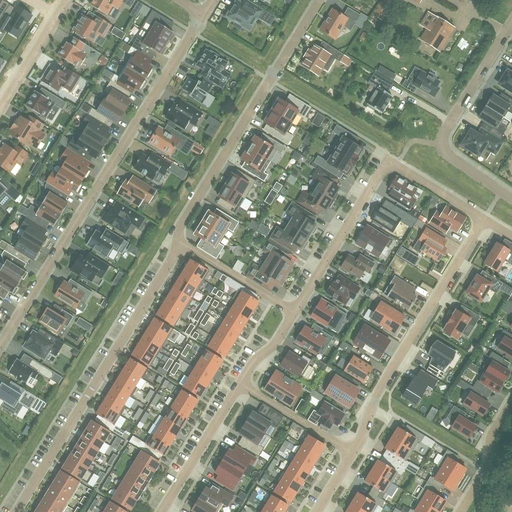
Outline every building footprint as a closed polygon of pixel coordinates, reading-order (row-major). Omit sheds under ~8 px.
[(90,4),(90,5),(98,10),(97,12),(104,17),(105,15),(107,16),(108,15),(114,19),(119,11),(117,10),(118,9),(122,3),(130,8),(135,0),(134,0),(93,0),(90,5),(90,4)] [(270,25),(274,18),(250,2),(245,0),(241,0),(239,3),(236,1),(236,2),(235,2),(233,6),(232,8),(230,7),(224,17),(235,24),(236,22),(249,30),(257,17),(270,25)] [(393,3),(388,0),(383,0),(374,14),(369,21),(373,24),(378,17),(382,20),(393,3)] [(139,12),(143,5),(138,2),(134,8),(139,12)] [(4,14),(0,19),(0,34),(0,35),(4,29),(17,38),(31,16),(16,7),(10,18),(4,14)] [(334,39),(348,17),(356,22),(354,25),(361,29),(368,19),(360,14),(360,16),(348,8),(343,16),(333,10),(320,30),(334,39)] [(173,33),(173,34),(173,33),(161,26),(165,19),(154,12),(147,23),(151,25),(147,32),(166,44),(168,40),(170,41),(174,35),(172,34),(173,33)] [(427,29),(421,40),(439,51),(454,28),(435,16),(429,12),(421,25),(427,29)] [(103,38),(111,25),(95,16),(92,22),(82,15),(73,30),(76,32),(75,34),(83,39),(84,37),(93,42),(98,35),(103,38)] [(125,34),(114,27),(110,33),(117,37),(118,36),(122,38),(125,34)] [(166,49),(164,47),(166,44),(147,32),(143,39),(138,36),(132,47),(143,54),(148,48),(159,55),(160,55),(160,54),(162,55),(166,49)] [(100,56),(101,54),(74,38),(69,44),(67,43),(63,48),(62,47),(57,55),(72,65),(72,64),(79,68),(87,56),(89,58),(93,51),(100,54),(99,55),(100,56)] [(343,55),(328,46),(324,52),(313,45),(309,51),(308,50),(304,57),(306,58),(301,65),(318,76),(330,56),(339,62),(343,55)] [(143,54),(132,47),(131,47),(127,53),(131,56),(125,66),(145,79),(146,77),(148,78),(152,71),(150,69),(151,68),(140,60),(143,54)] [(219,56),(210,51),(209,53),(206,51),(197,66),(204,70),(200,76),(222,89),(230,75),(222,70),(226,63),(218,58),(219,56)] [(103,66),(107,60),(101,57),(98,62),(103,66)] [(344,57),(340,64),(350,69),(354,62),(344,57)] [(63,73),(52,66),(51,66),(47,72),(46,71),(41,79),(42,80),(41,81),(57,91),(60,86),(70,92),(79,77),(66,69),(63,73)] [(145,82),(143,81),(145,79),(125,66),(118,77),(114,74),(110,81),(122,88),(131,94),(135,88),(138,90),(139,88),(141,89),(145,82)] [(387,71),(380,66),(376,72),(384,76),(387,71)] [(405,81),(402,86),(413,93),(417,87),(434,97),(439,89),(436,87),(439,82),(435,79),(436,77),(429,73),(428,75),(421,72),(415,68),(407,82),(405,81)] [(511,74),(507,71),(501,81),(506,84),(504,88),(511,92),(511,74)] [(376,89),(367,105),(369,106),(368,107),(374,111),(375,109),(382,114),(392,97),(382,90),(387,81),(374,73),(371,78),(367,84),(376,89)] [(198,81),(197,83),(189,78),(182,89),(190,94),(189,96),(201,104),(212,86),(203,79),(201,83),(198,81)] [(130,102),(119,94),(122,88),(110,81),(104,91),(109,95),(105,101),(124,113),(130,102)] [(46,98),(35,91),(25,106),(39,115),(39,114),(40,115),(39,117),(44,120),(45,118),(46,118),(54,105),(62,110),(66,103),(49,93),(46,98)] [(488,103),(485,107),(502,117),(502,118),(509,122),(511,116),(511,99),(508,98),(505,104),(492,96),(491,97),(489,97),(487,101),(488,103)] [(274,106),(271,111),(291,123),(297,114),(304,118),(310,108),(294,98),(290,106),(278,99),(276,98),(272,105),(274,106)] [(106,117),(117,124),(124,113),(105,101),(103,100),(97,111),(91,108),(88,114),(103,123),(106,117)] [(202,114),(181,101),(180,100),(176,106),(173,104),(172,105),(171,104),(167,111),(168,112),(165,117),(184,129),(189,122),(195,125),(202,114)] [(480,111),(478,114),(479,117),(478,118),(492,126),(488,132),(500,139),(507,128),(500,124),(499,122),(502,118),(502,117),(485,107),(483,111),(480,111)] [(287,145),(292,137),(285,132),(291,123),(271,111),(267,116),(266,115),(262,122),(263,123),(275,130),(272,135),(287,145)] [(82,124),(87,127),(82,134),(103,147),(105,144),(106,145),(111,138),(109,137),(110,135),(107,133),(110,128),(103,123),(88,114),(82,124)] [(325,118),(318,114),(315,118),(322,123),(325,118)] [(220,123),(209,116),(205,122),(210,124),(205,132),(212,137),(217,129),(220,123)] [(33,136),(36,133),(37,134),(43,125),(32,118),(29,123),(20,118),(10,134),(18,139),(17,139),(19,140),(28,145),(29,143),(36,148),(39,142),(40,142),(41,141),(33,136)] [(351,143),(355,137),(337,126),(332,132),(339,136),(332,148),(355,163),(358,158),(357,158),(358,157),(360,158),(364,151),(362,150),(363,150),(351,143)] [(170,155),(179,140),(191,148),(195,142),(173,129),(170,134),(159,127),(149,143),(170,155)] [(460,144),(461,147),(467,151),(467,149),(479,156),(484,148),(495,154),(502,142),(488,134),(485,139),(471,130),(466,139),(463,139),(460,144)] [(102,151),(101,150),(103,147),(82,134),(78,141),(73,138),(67,148),(89,162),(92,157),(95,159),(97,157),(98,158),(102,151)] [(277,151),(281,153),(284,147),(270,139),(267,144),(255,137),(254,138),(252,137),(248,143),(250,144),(247,148),(270,162),(277,151)] [(0,165),(1,166),(0,167),(0,168),(6,173),(7,171),(9,172),(16,162),(20,166),(28,154),(16,146),(13,151),(5,145),(1,150),(0,149),(0,165)] [(89,162),(67,148),(60,160),(65,163),(61,169),(82,181),(84,177),(86,178),(90,172),(88,171),(89,170),(85,168),(89,162)] [(263,173),(270,162),(247,148),(245,152),(243,151),(239,158),(241,159),(240,160),(253,167),(250,173),(263,181),(267,175),(263,173)] [(352,167),(355,163),(332,148),(324,161),(318,156),(314,163),(318,165),(332,174),(335,168),(347,175),(349,176),(353,169),(351,168),(352,167)] [(171,165),(151,153),(148,159),(142,155),(133,168),(152,180),(158,171),(164,175),(171,165)] [(182,171),(175,166),(171,173),(179,177),(182,171)] [(339,188),(326,181),(329,175),(318,168),(312,178),(316,181),(312,188),(333,201),(338,194),(336,193),(339,188)] [(82,181),(61,169),(58,174),(53,171),(46,182),(47,183),(61,192),(68,196),(72,190),(75,192),(76,191),(77,192),(81,186),(79,185),(82,181)] [(245,198),(256,181),(245,175),(242,180),(232,174),(229,178),(227,177),(223,185),(245,198)] [(153,198),(157,192),(133,177),(129,183),(126,181),(125,182),(123,182),(120,187),(121,188),(118,194),(125,198),(124,200),(131,204),(132,202),(138,206),(143,199),(151,204),(154,199),(153,198)] [(388,196),(389,197),(393,199),(397,202),(409,210),(416,200),(417,201),(422,192),(417,188),(416,189),(409,185),(410,183),(405,180),(404,182),(396,177),(394,181),(393,180),(389,185),(391,186),(389,189),(392,191),(388,196)] [(0,206),(4,210),(13,200),(14,202),(21,194),(3,178),(0,181),(0,206)] [(68,204),(57,198),(61,192),(47,183),(45,186),(45,191),(49,193),(42,204),(61,215),(61,214),(63,215),(67,209),(65,208),(68,204)] [(279,191),(282,186),(276,183),(273,188),(279,191)] [(234,215),(245,198),(223,185),(218,192),(220,193),(218,197),(227,202),(227,204),(224,209),(234,215)] [(333,201),(312,188),(307,195),(303,192),(297,202),(308,209),(312,204),(325,211),(327,207),(329,208),(333,201)] [(276,198),(279,193),(271,189),(269,193),(276,198)] [(110,206),(102,219),(124,233),(130,223),(139,228),(144,219),(117,203),(114,208),(110,206)] [(313,223),(316,218),(292,203),(286,213),(293,218),(288,225),(309,237),(311,233),(313,234),(317,228),(315,227),(316,226),(313,223)] [(61,215),(42,204),(39,210),(37,210),(30,206),(24,216),(26,217),(37,224),(41,218),(54,226),(56,227),(60,221),(58,220),(61,215)] [(392,232),(400,219),(379,206),(371,219),(392,232)] [(453,212),(446,208),(441,215),(436,213),(430,222),(446,232),(450,227),(457,231),(465,219),(458,215),(459,214),(453,211),(453,212)] [(420,214),(413,210),(410,214),(418,219),(420,215),(420,214)] [(232,233),(238,223),(226,215),(222,220),(208,212),(206,211),(202,218),(204,219),(201,223),(222,236),(226,229),(232,233)] [(42,246),(44,247),(48,240),(46,239),(47,238),(43,236),(47,230),(37,224),(26,217),(20,227),(25,231),(21,238),(40,249),(42,246)] [(422,229),(425,224),(424,223),(418,220),(415,225),(422,229)] [(222,236),(201,223),(199,228),(197,226),(193,233),(195,234),(194,235),(208,243),(203,251),(216,259),(224,247),(218,243),(222,236)] [(269,229),(260,224),(257,230),(266,236),(269,229)] [(306,242),(309,237),(288,225),(284,232),(277,228),(270,238),(286,248),(289,242),(301,249),(302,248),(304,249),(308,243),(306,242)] [(388,248),(392,242),(366,226),(363,232),(361,231),(357,238),(359,239),(356,244),(378,257),(385,246),(388,248)] [(107,230),(106,229),(105,230),(102,235),(96,231),(95,230),(93,235),(91,233),(87,240),(89,241),(86,245),(87,245),(98,252),(97,254),(104,258),(105,256),(106,257),(107,258),(112,249),(117,251),(117,252),(122,254),(128,243),(124,241),(124,240),(112,233),(107,230)] [(419,240),(413,250),(419,254),(422,251),(439,261),(442,256),(444,256),(447,252),(445,250),(446,249),(443,247),(446,242),(438,236),(426,229),(419,240)] [(394,238),(385,233),(383,236),(392,242),(394,238)] [(38,253),(40,249),(21,238),(14,248),(8,244),(4,250),(18,259),(22,254),(33,260),(34,259),(35,260),(40,254),(38,253)] [(292,264),(288,261),(292,254),(282,248),(269,240),(262,251),(269,255),(265,262),(286,275),(287,273),(288,274),(293,267),(291,266),(292,264)] [(490,255),(484,264),(497,272),(503,261),(511,266),(511,264),(511,243),(507,250),(496,244),(493,249),(491,253),(490,255)] [(140,251),(130,245),(126,251),(137,257),(140,251)] [(15,266),(15,264),(18,259),(4,250),(3,250),(1,255),(3,264),(0,269),(0,271),(19,283),(22,279),(23,280),(27,273),(26,272),(15,266)] [(97,258),(96,259),(89,254),(85,259),(80,256),(75,263),(75,265),(72,271),(79,275),(79,274),(91,282),(95,275),(101,279),(108,266),(108,265),(97,258)] [(373,264),(360,256),(356,261),(348,256),(341,268),(359,279),(364,271),(368,273),(373,264)] [(209,271),(191,260),(188,264),(187,264),(184,268),(183,269),(203,281),(209,271)] [(284,277),(286,275),(265,262),(261,269),(254,265),(247,277),(260,285),(270,291),(274,284),(279,286),(280,284),(281,285),(286,278),(284,277)] [(383,275),(386,269),(382,266),(378,272),(383,275)] [(203,281),(183,269),(183,270),(180,274),(181,275),(179,279),(197,290),(198,291),(204,281),(203,281)] [(19,283),(0,271),(0,287),(12,294),(14,295),(18,289),(16,288),(19,283)] [(125,276),(119,272),(116,277),(122,281),(125,276)] [(486,282),(477,276),(466,293),(468,294),(467,296),(474,300),(475,298),(481,302),(488,289),(496,294),(502,283),(490,276),(486,282)] [(354,299),(360,289),(339,277),(336,281),(336,282),(335,284),(332,282),(331,284),(329,283),(326,289),(327,290),(325,293),(340,301),(344,304),(345,304),(349,297),(354,299)] [(404,283),(394,277),(388,287),(390,288),(389,289),(391,290),(387,297),(409,310),(416,298),(401,288),(404,283)] [(197,290),(179,279),(177,282),(176,282),(173,287),(172,286),(172,287),(192,299),(197,290)] [(322,280),(315,289),(321,293),(328,284),(322,280)] [(85,304),(92,293),(78,285),(75,289),(64,282),(63,283),(61,282),(56,288),(59,290),(55,296),(75,308),(80,301),(85,304)] [(511,292),(511,289),(502,284),(499,290),(510,296),(511,292)] [(258,302),(255,299),(257,295),(241,285),(232,299),(233,300),(233,299),(254,312),(255,312),(254,311),(257,307),(256,306),(258,302)] [(192,299),(172,287),(171,288),(172,288),(169,293),(170,293),(168,297),(186,308),(186,309),(187,309),(193,300),(192,299)] [(373,292),(368,289),(364,294),(370,298),(373,292)] [(186,308),(168,297),(165,301),(164,300),(161,305),(180,318),(186,309),(186,308)] [(254,312),(233,299),(233,300),(227,309),(228,310),(229,309),(247,321),(249,317),(250,318),(253,313),(254,313),(254,312)] [(338,321),(341,324),(347,315),(326,302),(323,300),(321,299),(321,300),(317,307),(316,307),(315,307),(309,316),(311,317),(310,317),(332,330),(338,321)] [(511,303),(507,301),(501,310),(511,315),(509,317),(511,319),(511,324),(510,327),(511,328),(511,303)] [(394,334),(404,317),(381,302),(370,319),(394,334)] [(180,318),(161,305),(160,306),(161,306),(158,311),(159,312),(156,316),(174,327),(175,327),(180,318)] [(67,328),(74,317),(62,309),(58,315),(47,309),(43,315),(42,314),(38,320),(51,329),(50,330),(57,334),(63,326),(67,328)] [(247,321),(229,309),(228,310),(223,318),(243,331),(243,330),(246,325),(245,324),(247,321)] [(447,324),(443,331),(445,332),(444,334),(450,337),(451,336),(457,339),(461,333),(467,337),(473,327),(479,317),(468,310),(465,316),(456,311),(453,316),(452,316),(451,317),(448,322),(447,324)] [(353,324),(357,317),(351,313),(346,320),(353,324)] [(173,330),(155,318),(152,323),(151,322),(148,327),(148,326),(147,327),(167,339),(173,330)] [(243,331),(223,318),(217,328),(236,339),(238,335),(239,336),(242,331),(243,331)] [(87,323),(79,319),(76,324),(83,329),(87,323)] [(379,359),(386,347),(381,345),(384,339),(385,338),(384,338),(381,336),(364,326),(357,337),(353,343),(354,344),(359,347),(379,359)] [(161,349),(167,339),(147,327),(147,328),(144,333),(145,334),(143,337),(161,349)] [(318,336),(304,327),(301,333),(299,332),(294,340),(296,341),(297,342),(296,344),(301,347),(302,346),(316,354),(318,351),(323,354),(333,338),(321,331),(318,336)] [(236,339),(217,328),(212,336),(212,337),(231,349),(232,348),(231,348),(234,343),(233,343),(236,339)] [(504,338),(497,349),(511,357),(511,342),(510,341),(511,338),(511,335),(503,330),(500,335),(504,338)] [(46,333),(43,338),(33,332),(23,347),(36,355),(36,356),(41,359),(42,358),(44,360),(48,352),(56,357),(64,344),(46,333)] [(231,349),(212,337),(212,336),(211,336),(205,346),(224,358),(227,354),(228,354),(231,349),(231,350),(231,349)] [(156,358),(161,349),(143,337),(141,341),(140,340),(137,345),(136,345),(136,346),(156,358)] [(353,348),(342,341),(339,347),(349,354),(353,348)] [(448,368),(458,352),(449,347),(448,348),(437,341),(428,355),(433,359),(426,371),(441,380),(445,373),(435,368),(438,362),(448,368)] [(132,356),(150,367),(156,358),(136,346),(135,346),(136,347),(133,351),(134,352),(132,356)] [(220,364),(222,360),(204,349),(198,359),(218,371),(219,370),(218,370),(221,365),(220,364)] [(289,352),(281,366),(298,376),(299,374),(302,376),(307,379),(314,369),(309,366),(312,361),(303,355),(300,359),(289,352)] [(492,352),(481,370),(483,371),(483,370),(503,382),(505,379),(506,380),(510,374),(508,373),(509,372),(500,367),(504,360),(492,352)] [(363,362),(353,356),(344,371),(363,383),(367,377),(368,377),(369,375),(373,368),(363,362)] [(148,370),(130,358),(124,368),(140,378),(142,380),(148,370)] [(32,359),(27,366),(16,359),(15,361),(13,360),(9,367),(10,368),(8,372),(16,377),(15,379),(21,382),(22,381),(26,383),(30,377),(35,380),(39,374),(50,381),(54,373),(32,359)] [(218,371),(198,359),(192,368),(194,369),(195,369),(211,379),(213,375),(214,376),(217,371),(218,371)] [(469,362),(466,368),(479,376),(472,387),(480,392),(483,394),(487,387),(496,393),(497,392),(498,393),(502,387),(501,386),(503,382),(483,370),(483,371),(481,370),(469,362)] [(124,368),(119,377),(135,387),(140,378),(124,368)] [(211,379),(195,369),(194,369),(189,378),(207,389),(207,388),(210,383),(209,383),(211,379)] [(420,397),(427,386),(431,389),(437,380),(421,370),(416,378),(414,377),(407,389),(406,389),(407,390),(402,397),(407,400),(406,402),(416,408),(421,398),(420,397)] [(265,390),(289,405),(300,387),(276,373),(265,390)] [(352,399),(357,390),(335,376),(325,393),(345,406),(349,408),(353,400),(352,399)] [(119,377),(113,387),(129,397),(131,398),(137,388),(135,387),(119,377)] [(207,389),(189,378),(183,388),(199,398),(202,394),(203,394),(206,390),(207,389)] [(459,379),(456,384),(466,391),(470,393),(462,406),(469,410),(470,408),(482,416),(484,414),(485,415),(489,408),(488,407),(489,405),(477,397),(480,392),(472,387),(470,386),(459,379)] [(23,406),(30,410),(37,398),(25,390),(21,395),(2,383),(0,385),(0,399),(4,402),(0,407),(16,417),(23,406)] [(113,387),(107,395),(124,405),(129,397),(113,387)] [(198,400),(182,390),(176,400),(192,410),(198,400)] [(322,397),(312,391),(309,396),(319,402),(322,397)] [(107,395),(102,404),(120,416),(126,407),(124,405),(107,395)] [(173,398),(167,408),(170,409),(186,419),(192,410),(176,400),(173,398)] [(344,415),(324,402),(317,413),(313,411),(308,420),(316,426),(318,423),(320,424),(328,429),(329,430),(333,424),(337,426),(344,415)] [(102,404),(96,414),(104,419),(100,424),(111,431),(120,416),(102,404)] [(450,412),(447,417),(450,425),(450,426),(469,438),(475,427),(463,419),(466,414),(454,406),(450,412)] [(248,419),(245,423),(264,434),(270,438),(276,428),(283,417),(283,416),(270,408),(269,408),(263,419),(250,411),(246,418),(248,419)] [(437,412),(432,408),(426,419),(431,422),(437,412)] [(170,409),(164,418),(181,428),(186,419),(170,409)] [(164,418),(159,427),(175,437),(181,428),(164,418)] [(110,432),(91,421),(86,431),(104,442),(110,432)] [(241,426),(237,433),(249,441),(245,449),(258,457),(263,448),(270,438),(264,434),(245,423),(243,427),(241,426)] [(320,424),(318,427),(326,432),(328,429),(320,424)] [(175,437),(159,427),(153,436),(153,437),(169,447),(175,437)] [(421,443),(425,436),(414,430),(410,435),(398,427),(391,438),(412,451),(419,441),(421,443)] [(104,442),(86,431),(80,440),(98,451),(104,442)] [(150,434),(144,444),(164,456),(169,447),(153,437),(153,436),(150,434)] [(325,446),(308,436),(303,446),(302,446),(320,457),(321,456),(320,456),(323,451),(322,450),(325,446)] [(406,461),(412,451),(391,438),(384,449),(396,456),(393,462),(405,469),(408,463),(406,461)] [(98,451),(80,440),(74,450),(92,461),(98,451)] [(320,457),(302,446),(303,446),(301,444),(295,454),(313,465),(315,461),(316,462),(319,457),(320,458),(320,457)] [(252,466),(256,459),(236,446),(232,452),(229,450),(227,449),(222,457),(224,458),(222,461),(242,474),(248,463),(252,466)] [(92,461),(74,450),(68,459),(86,470),(92,461)] [(454,462),(457,456),(447,450),(436,467),(438,468),(439,467),(460,481),(461,480),(460,480),(464,475),(463,474),(466,469),(454,462)] [(154,472),(160,463),(141,452),(135,461),(154,472)] [(313,465),(295,454),(289,463),(309,475),(309,474),(312,469),(311,469),(313,465)] [(86,470),(68,459),(62,469),(80,480),(86,470)] [(391,483),(397,473),(401,475),(405,469),(393,462),(390,468),(378,460),(371,471),(391,483)] [(154,472),(135,461),(130,471),(148,482),(154,472)] [(232,491),(242,474),(222,461),(220,465),(218,464),(213,471),(215,472),(215,473),(218,475),(215,480),(232,491)] [(309,475),(289,463),(283,472),(302,483),(304,480),(305,480),(308,476),(309,476),(309,475)] [(439,467),(438,468),(432,478),(430,477),(426,483),(437,489),(440,483),(452,491),(456,486),(457,486),(460,481),(460,482),(460,481),(439,467)] [(53,483),(74,495),(81,484),(60,471),(53,483)] [(142,491),(148,482),(130,471),(124,480),(142,491)] [(371,471),(364,481),(376,489),(373,494),(377,497),(381,492),(385,494),(391,483),(371,471)] [(302,483),(283,472),(278,482),(280,483),(298,494),(298,493),(298,492),(301,488),(300,487),(302,483)] [(142,491),(124,480),(118,490),(136,501),(142,491)] [(47,493),(67,506),(74,495),(53,483),(47,493)] [(298,494),(280,483),(274,492),(290,502),(293,498),(294,499),(297,494),(298,494)] [(433,495),(437,489),(426,483),(423,489),(416,499),(418,500),(419,500),(437,511),(440,511),(443,508),(442,507),(445,502),(433,495)] [(227,507),(233,497),(212,484),(209,490),(205,488),(204,490),(202,489),(198,496),(200,497),(198,499),(218,511),(223,505),(227,507)] [(136,501),(118,490),(112,499),(130,511),(136,501)] [(40,504),(53,511),(63,511),(67,506),(47,493),(40,504)] [(357,493),(351,503),(364,511),(373,511),(377,506),(380,508),(384,501),(377,497),(373,494),(369,500),(357,493)] [(288,506),(269,495),(263,504),(275,511),(285,511),(286,511),(285,510),(288,506)] [(218,511),(198,499),(197,501),(195,500),(191,508),(193,509),(191,510),(194,511),(218,511)] [(437,511),(419,500),(418,500),(412,511),(410,509),(408,511),(437,511)] [(104,511),(125,511),(110,502),(104,511)] [(345,511),(364,511),(351,503),(345,511)]
